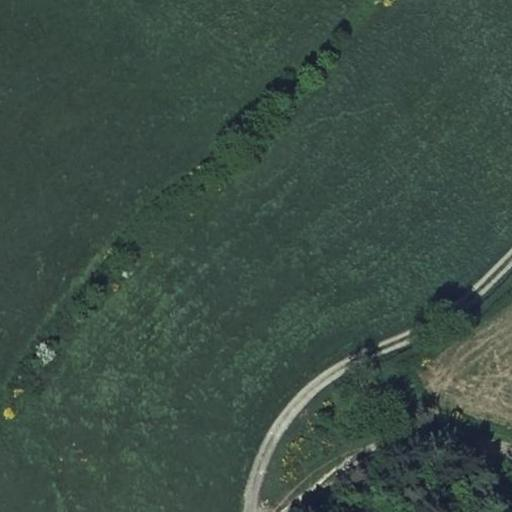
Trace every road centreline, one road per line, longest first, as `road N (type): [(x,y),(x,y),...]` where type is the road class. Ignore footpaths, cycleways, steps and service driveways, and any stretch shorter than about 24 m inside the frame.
road 1 (track): [(250,511),(272,434),(292,407),(330,374),(465,303),(511,260)]
road 2 (track): [(511,452),(430,425),(400,428),(353,450),(283,511)]
